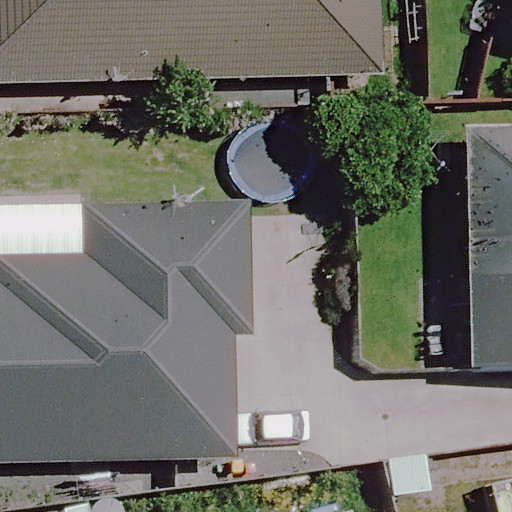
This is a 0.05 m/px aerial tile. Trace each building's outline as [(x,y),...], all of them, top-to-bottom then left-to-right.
[(0,0),(0,97),(360,91),(358,0),(0,0)] [(511,0),(509,0),(496,44),(511,48),(511,0)] [(511,138),(442,141),(450,381),(511,378),(511,138)] [(0,476),(206,482),(208,406),(229,406),(235,212),(65,208),(63,260),(0,258),(0,476)] [(511,511),(511,484),(445,511),(511,511)]
